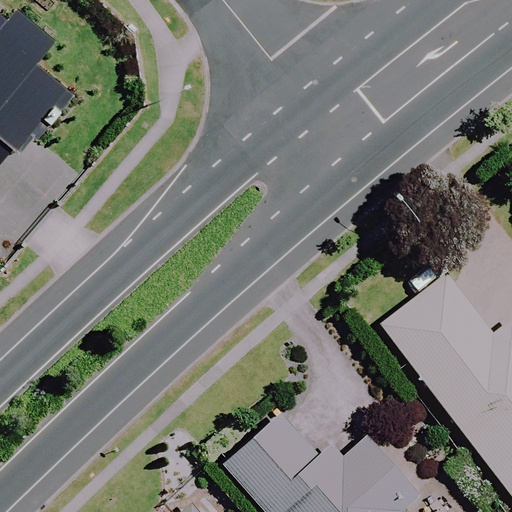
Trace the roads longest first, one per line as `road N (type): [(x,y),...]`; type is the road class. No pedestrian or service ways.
road 1 (secondary): [(362,165),(0,495)]
road 2 (secondary): [(0,381),(309,107)]
road 3 (secondary): [(511,45),(362,165)]
road 4 (secondary): [(309,107),(449,0)]
road 5 (residential): [(223,0),(309,107)]
